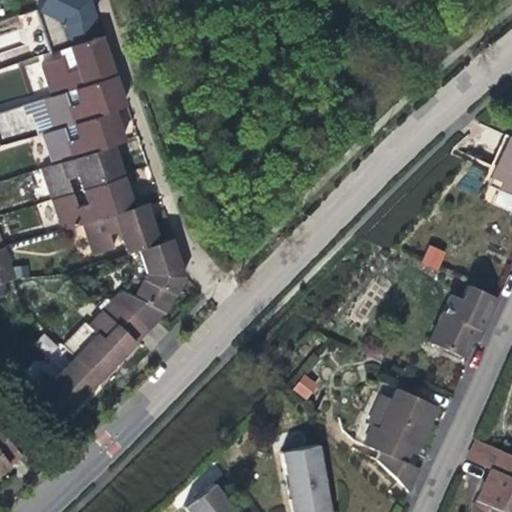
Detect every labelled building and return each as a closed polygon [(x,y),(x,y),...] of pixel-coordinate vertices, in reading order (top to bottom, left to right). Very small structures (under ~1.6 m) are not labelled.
[(60,23),(67,46),(97,36),(87,4),(85,0),(38,0),(34,8),(60,23)] [(40,70),(48,96),(60,92),(71,89),(110,76),(104,57),(97,36),(67,46),(74,68),(62,72),(59,64),(40,70)] [(71,89),(60,92),(48,96),(41,99),(18,106),(21,117),(27,115),(34,136),(41,134),(50,131),(61,128),(71,125),(112,112),(120,109),(114,89),(110,76),(71,89)] [(66,145),(61,128),(50,131),(41,134),(51,166),(112,146),(121,142),(117,128),(112,112),(71,125),(77,142),(66,145)] [(511,139),(493,181),(504,185),(500,194),(511,199),(511,139)] [(117,163),(112,146),(51,166),(41,169),(51,199),(70,192),(66,180),(77,177),(80,189),(121,175),(117,163)] [(126,193),(121,175),(80,189),(85,202),(74,206),(70,192),(51,199),(61,230),(80,224),(131,208),(126,193)] [(489,189),(500,194),(504,185),(493,181),(489,189)] [(124,255),(138,250),(154,245),(148,228),(141,205),(131,208),(80,224),(91,258),(109,252),(106,238),(118,234),(124,255)] [(163,314),(169,303),(182,282),(180,276),(178,269),(169,241),(154,245),(138,250),(147,278),(134,301),(121,295),(112,304),(141,327),(146,331),(163,314)] [(436,272),(445,252),(428,244),(419,265),(436,272)] [(453,297),(433,340),(431,345),(445,352),(465,360),(474,339),(478,331),(484,334),(499,300),(471,288),(465,303),(453,297)] [(146,331),(141,327),(112,304),(102,314),(95,321),(86,329),(95,338),(73,360),(95,382),(121,356),(146,331)] [(482,338),(484,334),(478,331),(474,339),(480,342),(482,338)] [(80,397),(95,382),(73,360),(51,383),(41,374),(25,389),(57,420),(80,397)] [(306,400),(318,384),(303,374),(292,390),(306,400)] [(418,440),(425,442),(438,412),(398,393),(380,433),(372,430),(364,450),(389,461),(385,469),(387,471),(410,498),(417,482),(420,475),(405,468),(410,457),(418,440)] [(0,473),(18,457),(0,435),(0,473)] [(421,450),(425,442),(418,440),(410,457),(417,460),(421,450)] [(492,470),(478,502),(490,507),(488,511),(511,511),(511,455),(478,441),(470,460),(492,470)] [(289,474),(294,498),(294,500),(307,498),(309,511),(325,511),(313,446),(276,453),(280,476),(289,474)] [(229,511),(208,483),(178,505),(182,511),(229,511)] [(309,511),(307,498),(294,500),(294,498),(285,500),(287,511),(309,511)] [(477,511),(488,511),(490,507),(478,502),(476,508),(479,509),(477,511)]
